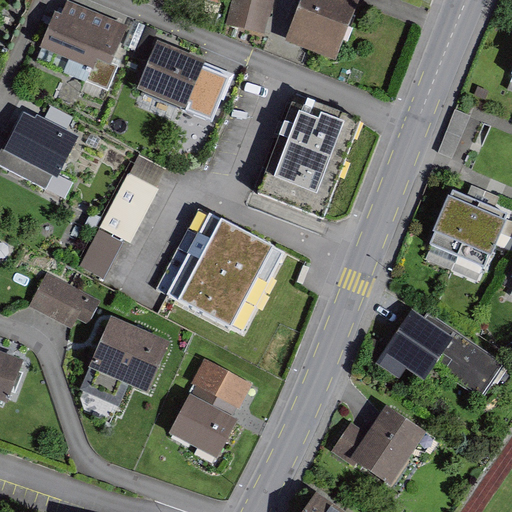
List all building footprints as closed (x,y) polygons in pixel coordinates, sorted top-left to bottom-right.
[(276,0),(232,0),(223,30),(263,42),(276,0)] [(360,0),(301,0),(286,42),(337,61),(360,0)] [(124,31),(65,6),(60,18),(54,15),(39,51),(92,73),(96,64),(108,69),(124,31)] [(202,63),(156,44),(136,93),(197,118),(212,82),(197,76),(202,63)] [(256,191),(319,215),(355,123),(292,98),(256,191)] [(32,125),(20,119),(6,143),(0,139),(0,172),(62,205),(72,186),(55,177),(74,142),(35,121),(32,125)] [(125,243),(133,247),(170,168),(138,153),(84,268),(108,279),(125,243)] [(511,218),(451,194),(427,257),(481,281),(498,247),(511,254),(511,272),(506,292),(511,294),(511,218)] [(282,242),(205,202),(154,300),(224,336),(233,319),(284,345),(310,294),(267,271),(282,242)] [(99,303),(48,277),(31,311),(73,332),(77,324),(86,329),(99,303)] [(505,367),(409,315),(376,364),(398,381),(408,371),(426,383),(434,370),(482,403),(505,367)] [(168,346),(112,319),(89,367),(145,394),(168,346)] [(0,409),(3,411),(20,365),(0,357),(0,409)] [(253,388),(205,362),(189,391),(237,417),(253,388)] [(236,423),(188,398),(167,437),(215,463),(236,423)] [(434,443),(382,409),(367,434),(350,424),(335,450),(393,485),(414,453),(422,459),(434,443)] [(339,511),(315,497),(305,511),(339,511)]
